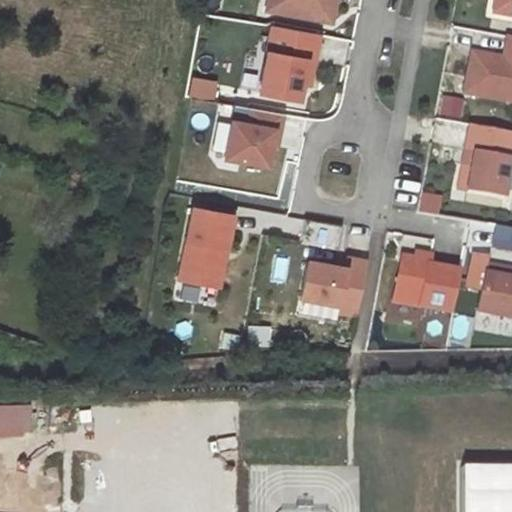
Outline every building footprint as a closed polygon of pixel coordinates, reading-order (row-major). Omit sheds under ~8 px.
[(268,0),(267,9),(331,21),(334,0),(268,0)] [(511,0),(495,0),(493,12),(511,15),(511,0)] [(318,34),(271,25),(259,92),(298,100),(306,58),(314,60),(318,34)] [(511,36),(507,36),(503,59),(471,52),(464,93),(511,101),(511,36)] [(441,95),(437,117),(461,121),(464,99),(441,95)] [(278,130),(282,113),(250,108),(247,124),(231,121),(224,157),(266,165),(269,146),(273,129),(278,130)] [(273,129),(269,146),(275,147),(278,130),(273,129)] [(470,168),(466,191),(502,198),(510,159),(464,150),(461,166),(470,168)] [(418,211),(439,215),(442,196),(422,192),(418,211)] [(232,214),(192,206),(178,279),(212,285),(220,246),(225,248),(232,214)] [(300,243),(335,251),(341,227),(306,218),(300,243)] [(212,285),(218,287),(225,248),(220,246),(212,285)] [(414,253),(413,259),(428,262),(429,256),(414,253)] [(306,260),(300,297),(338,304),(336,311),(356,315),(366,260),(346,257),(344,267),(306,260)] [(413,259),(400,257),(392,301),(451,312),(459,271),(427,265),(428,262),(413,259)] [(511,270),(485,266),(477,311),(511,317),(511,270)] [(248,324),(247,346),(270,346),(271,325),(248,324)] [(0,405),(0,431),(38,430),(36,403),(0,405)] [(511,511),(511,470),(463,470),(462,511),(511,511)]
